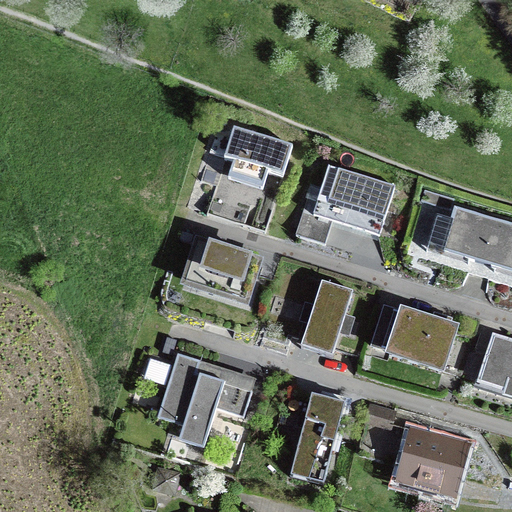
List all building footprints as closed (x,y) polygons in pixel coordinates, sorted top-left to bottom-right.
[(294,155),(234,136),(224,166),(284,185),(294,155)] [(392,193),(330,171),(318,204),(381,225),(392,193)] [(453,199),(425,191),(422,203),(450,211),(453,199)] [(511,225),(457,209),(443,255),(511,276),(511,225)] [(196,245),(180,296),(250,318),(266,266),(196,245)] [(354,300),(322,290),(302,357),(333,367),(354,300)] [(387,343),(397,303),(383,300),(373,340),(387,343)] [(461,331),(400,313),(384,365),(445,384),(461,331)] [(511,346),(491,340),(475,394),(511,405),(511,346)] [(146,375),(167,382),(174,361),(152,354),(146,375)] [(253,384),(179,358),(152,437),(202,454),(216,414),(240,422),(253,384)] [(347,409),(312,400),(291,481),(326,490),(347,409)] [(396,414),(370,406),(365,422),(391,430),(396,414)] [(471,448),(413,432),(397,487),(455,503),(471,448)]
